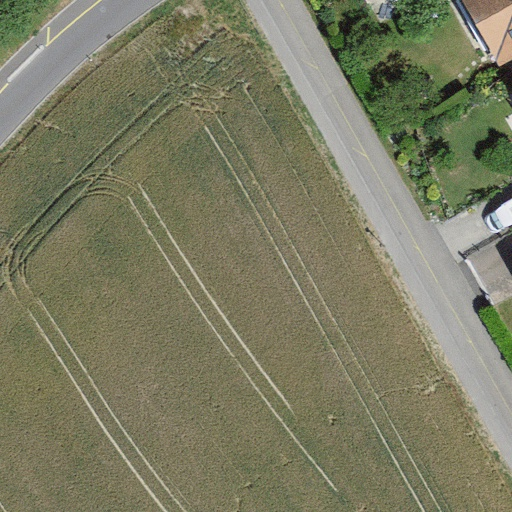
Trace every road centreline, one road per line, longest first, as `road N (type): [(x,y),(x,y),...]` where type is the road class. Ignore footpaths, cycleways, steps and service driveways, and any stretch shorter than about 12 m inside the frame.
road 1 (residential): [(511,407),(285,0)]
road 2 (residential): [(119,0),(0,116)]
